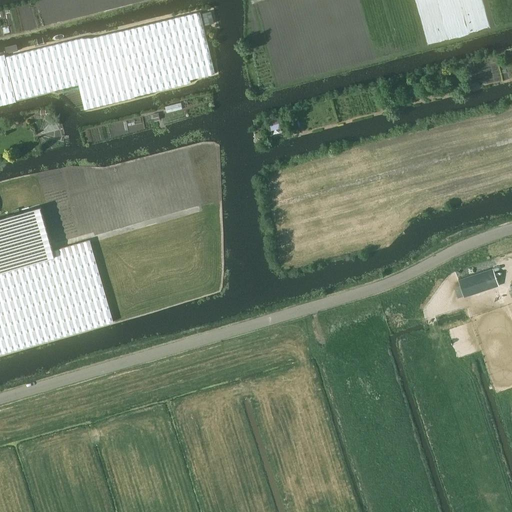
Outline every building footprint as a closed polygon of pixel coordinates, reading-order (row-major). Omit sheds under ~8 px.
[(0,105),(17,102),(16,100),(78,85),(85,109),(135,97),(191,83),(191,80),(216,74),(204,26),(214,23),(211,11),(201,13),(201,12),(93,38),(81,38),(6,56),(5,54),(0,54),(0,105)] [(511,75),(510,67),(501,69),(503,77),(511,75)] [(159,113),(151,114),(152,122),(161,120),(159,113)] [(0,269),(54,254),(40,205),(0,216),(0,269)] [(53,249),(55,255),(0,271),(0,353),(109,321),(100,291),(87,247),(85,239),(53,249)] [(470,295),(499,286),(493,268),(459,279),(464,297),(470,295)] [(416,310),(401,315),(403,319),(417,315),(416,310)]
